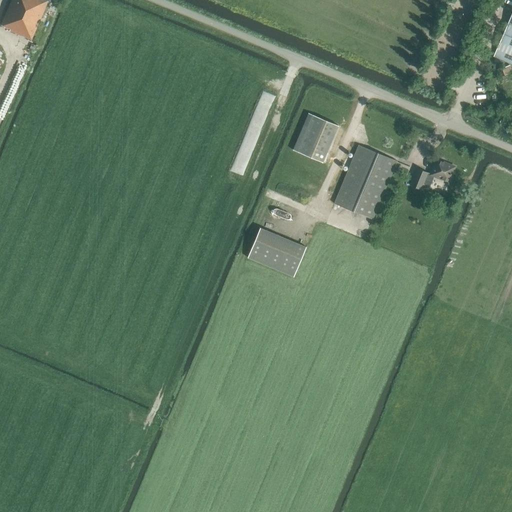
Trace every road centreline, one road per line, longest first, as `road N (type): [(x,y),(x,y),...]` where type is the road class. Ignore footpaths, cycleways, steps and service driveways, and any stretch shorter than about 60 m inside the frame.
road 1 (track): [(111,511),(299,60)]
road 2 (tertiary): [(511,149),(156,0)]
